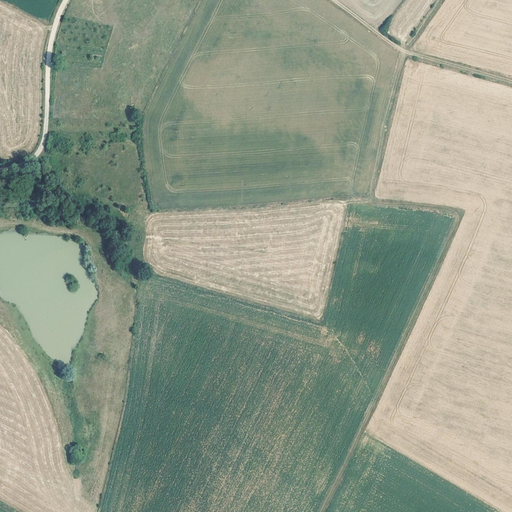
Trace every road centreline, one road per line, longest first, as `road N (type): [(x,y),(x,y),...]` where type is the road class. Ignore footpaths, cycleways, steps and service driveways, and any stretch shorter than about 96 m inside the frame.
road 1 (track): [(322,511),(457,220),(454,211),(372,193),(405,50),(441,0)]
road 2 (track): [(0,169),(41,148),(52,33),(65,0)]
road 3 (track): [(335,0),(399,48),(511,82)]
